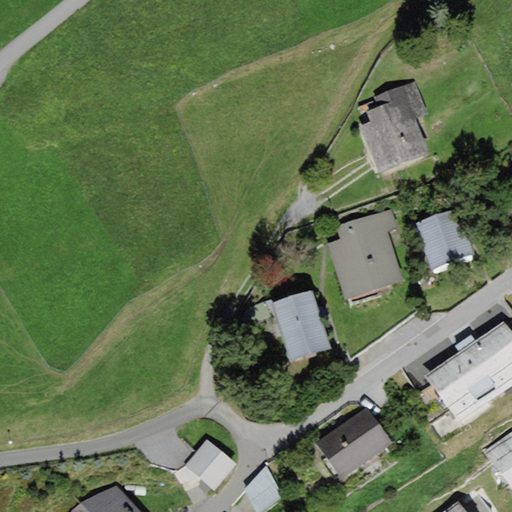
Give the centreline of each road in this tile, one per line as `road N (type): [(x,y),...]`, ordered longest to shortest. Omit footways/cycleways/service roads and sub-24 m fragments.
road 1 (track): [(206,404),(204,368),(222,326),(305,199),(304,179),(342,78),(380,5),(392,0)]
road 2 (residential): [(247,436),(290,430),(511,278)]
road 3 (residential): [(247,436),(206,404),(126,438),(0,458)]
